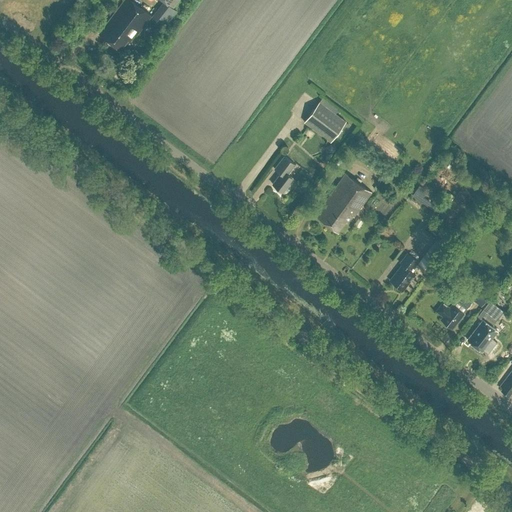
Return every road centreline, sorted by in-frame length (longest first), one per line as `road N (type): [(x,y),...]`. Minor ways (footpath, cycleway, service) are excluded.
road 1 (unclassified): [(511,408),(0,18)]
road 2 (tertiary): [(511,495),(0,107)]
